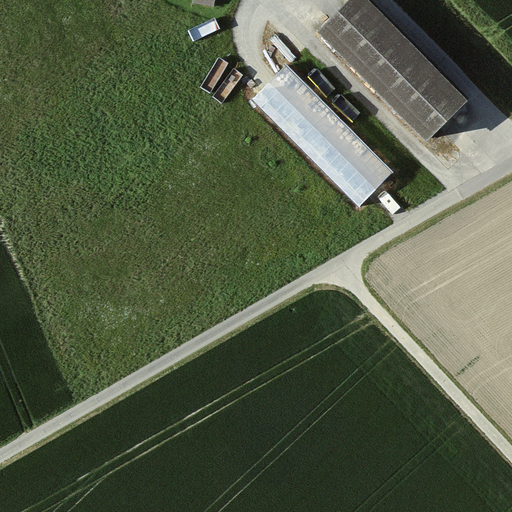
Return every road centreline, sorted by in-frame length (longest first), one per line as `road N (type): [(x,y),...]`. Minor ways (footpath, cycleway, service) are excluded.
road 1 (track): [(0,459),(511,169)]
road 2 (track): [(342,267),(511,451)]
road 3 (unknown): [(383,0),(511,130)]
